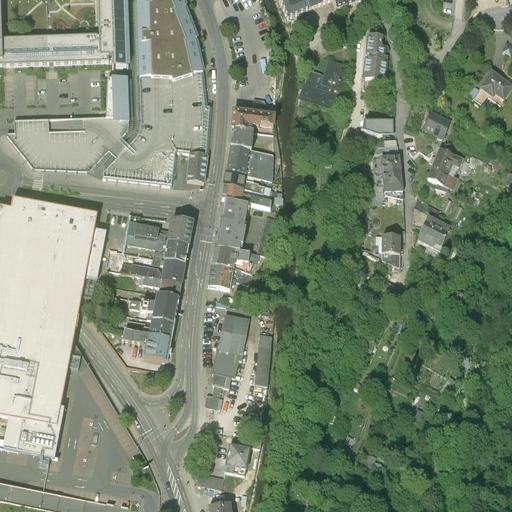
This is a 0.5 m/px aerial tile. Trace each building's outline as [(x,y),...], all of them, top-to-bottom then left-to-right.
[(0,0),(0,68),(108,65),(108,60),(112,60),(112,71),(127,70),(124,0),(0,0)] [(186,10),(181,0),(142,0),(136,4),(138,45),(139,86),(141,124),(141,126),(140,131),(139,133),(139,135),(138,137),(135,141),(134,142),(128,148),(125,145),(121,141),(127,135),(128,133),(128,131),(129,129),(129,125),(127,81),(107,81),(106,121),(48,123),(14,124),(14,131),(14,137),(6,137),(6,139),(33,173),(89,176),(109,155),(113,159),(116,161),(103,175),(103,182),(171,190),(176,156),(179,156),(190,157),(206,159),(210,110),(205,110),(201,79),(201,76),(203,76),(195,43),(196,42),(184,11),(186,10)] [(277,0),(279,2),(287,21),(332,1),(331,0),(277,0)] [(332,1),(336,12),(364,0),(331,0),(332,1)] [(381,41),(368,39),(366,58),(367,59),(366,63),(365,64),(364,77),(364,78),(364,82),(384,85),(386,65),(385,65),(386,60),(383,60),(384,51),(380,50),(381,41)] [(510,58),(511,52),(511,49),(508,48),(506,47),(503,54),(510,58)] [(308,71),(300,99),(332,108),(344,66),(329,61),(324,76),(308,71)] [(511,89),(511,87),(491,74),(480,91),(481,92),(493,100),(495,96),(504,102),(511,89)] [(383,94),(384,85),(364,82),(363,92),(383,94)] [(493,100),(481,92),(474,103),(483,109),(488,101),(500,109),(504,102),(495,96),(493,100)] [(424,109),(411,106),(407,120),(420,123),(424,109)] [(268,118),(270,108),(266,108),(256,107),(254,117),(268,118)] [(254,117),(232,114),(231,133),(250,135),(251,129),(258,130),(259,127),(273,129),(274,119),(268,118),(254,117)] [(449,125),(431,118),(425,134),(442,141),(449,125)] [(393,134),(393,123),(367,124),(364,134),(378,138),(387,138),(387,134),(393,134)] [(250,135),(231,133),(230,150),(248,153),(251,153),(252,135),(250,135)] [(385,157),(397,156),(396,145),(386,146),(387,151),(384,152),(385,157)] [(248,153),(230,150),(226,175),(244,179),(256,181),(258,174),(249,172),(249,174),(245,173),(247,165),(248,153)] [(251,153),(248,153),(247,165),(273,170),(273,158),(251,153)] [(462,163),(443,155),(438,153),(436,158),(437,158),(433,168),(449,174),(451,168),(456,170),(459,171),(462,163)] [(206,159),(190,157),(187,185),(204,187),(207,159),(206,159)] [(393,159),(388,159),(388,161),(381,162),(382,177),(400,175),(398,160),(393,161),(393,159)] [(465,165),(461,174),(466,176),(470,167),(465,165)] [(426,167),(415,168),(416,175),(427,174),(426,167)] [(449,174),(433,168),(427,183),(443,190),(449,174)] [(272,175),(258,172),(258,174),(256,181),(272,184),(272,175)] [(449,174),(443,190),(451,193),(455,181),(452,180),(454,176),(449,174)] [(244,179),(226,175),(224,188),(242,192),(263,196),(264,189),(243,185),(244,179)] [(373,189),(384,190),(382,178),(377,178),(377,175),(373,175),(373,177),(373,189)] [(400,175),(382,177),(382,178),(384,190),(384,196),(402,194),(400,175)] [(242,192),(224,188),(221,202),(225,202),(248,207),(270,212),(271,204),(241,198),(242,192)] [(77,330),(97,218),(11,202),(9,213),(0,210),(0,453),(2,454),(54,464),(63,412),(61,412),(73,349),(77,330)] [(248,207),(225,202),(216,251),(239,254),(240,248),(242,248),(245,231),(243,230),(248,207)] [(140,220),(130,219),(127,238),(135,240),(137,229),(139,229),(140,220)] [(278,223),(266,220),(257,257),(259,257),(268,260),(270,252),(278,223)] [(449,231),(427,222),(417,245),(439,255),(449,231)] [(192,226),(171,223),(167,246),(188,250),(192,226)] [(139,229),(137,229),(135,240),(162,245),(164,234),(139,229)] [(135,240),(127,238),(125,247),(160,253),(164,251),(166,251),(167,246),(162,245),(135,240)] [(400,240),(382,240),(381,258),(399,258),(400,240)] [(188,250),(167,246),(166,251),(164,264),(165,264),(185,268),(188,250)] [(216,251),(214,251),(211,268),(233,272),(251,278),(256,267),(259,257),(257,257),(239,254),(216,251)] [(185,268),(165,264),(164,270),(162,280),(160,280),(160,277),(158,274),(133,269),(131,278),(144,280),(181,287),(185,268)] [(133,269),(123,267),(121,276),(131,278),(133,269)] [(233,272),(211,268),(208,290),(229,294),(230,289),(234,289),(235,283),(231,282),(233,272)] [(181,287),(144,280),(142,287),(160,291),(159,298),(178,302),(181,287)] [(159,298),(157,298),(155,307),(131,302),(129,311),(140,313),(139,314),(149,315),(147,322),(152,323),(174,327),(178,302),(159,298)] [(249,323),(225,319),(218,353),(242,357),(249,323)] [(174,327),(152,323),(151,332),(144,331),(145,327),(127,324),(125,334),(145,338),(171,343),(174,327)] [(125,334),(124,334),(122,343),(142,347),(144,346),(144,344),(145,338),(125,334)] [(272,338),(260,337),(252,419),(264,420),(266,402),(272,338)] [(171,343),(145,338),(144,344),(147,345),(144,361),(167,365),(171,343)] [(218,353),(217,353),(212,377),(214,378),(230,381),(233,381),(237,363),(241,363),(242,357),(218,353)] [(230,381),(214,378),(212,388),(214,388),(214,389),(221,390),(228,391),(230,381)] [(221,390),(214,389),(212,401),(219,402),(221,390)] [(219,402),(212,401),(210,411),(220,412),(221,403),(219,402)] [(362,418),(359,426),(355,424),(351,435),(359,438),(370,409),(360,406),(356,415),(362,418)] [(261,444),(250,442),(249,450),(260,452),(261,444)] [(249,453),(229,449),(224,475),(244,479),(249,453)] [(223,482),(198,477),(196,488),(206,490),(217,492),(221,493),(223,482)] [(217,492),(206,490),(209,510),(220,508),(217,492)]
